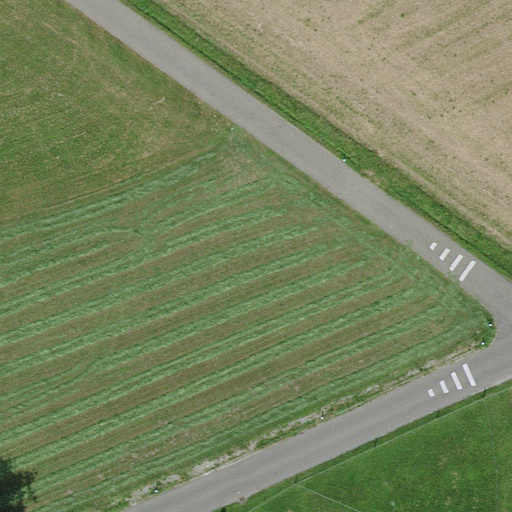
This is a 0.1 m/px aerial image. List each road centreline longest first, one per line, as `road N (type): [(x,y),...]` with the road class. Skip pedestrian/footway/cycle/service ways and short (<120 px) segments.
road 1 (unclassified): [(88,0),(511,301)]
road 2 (residential): [(511,354),(145,511)]
